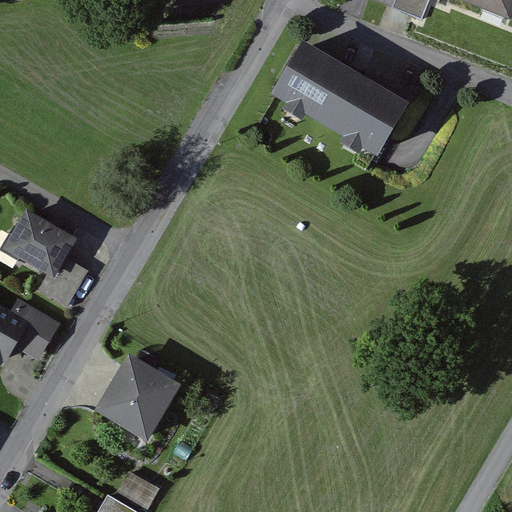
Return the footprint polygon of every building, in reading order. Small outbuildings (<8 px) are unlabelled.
[(511,0),(397,0),(394,9),(421,19),(428,0),(461,0),(511,19),(511,0)] [(412,105),(306,43),(275,96),(381,158),(385,151),(412,105)] [(78,240),(30,212),(8,250),(51,274),(56,278),(67,259),(78,240)] [(40,293),(68,309),(89,272),(67,259),(56,278),(51,274),(40,293)] [(12,310),(0,303),(0,355),(25,369),(52,320),(17,301),(12,310)] [(183,385),(131,356),(101,410),(153,439),(183,385)] [(137,511),(108,495),(102,506),(98,511),(137,511)]
